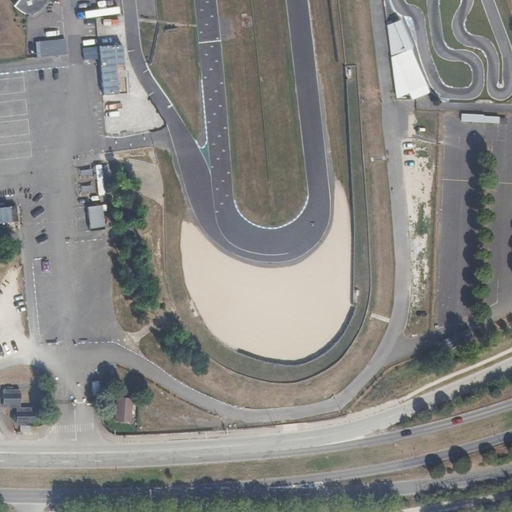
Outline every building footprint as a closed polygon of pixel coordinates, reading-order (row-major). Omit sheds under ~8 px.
[(19,0),(15,6),(22,12),(30,14),(36,13),(46,0),(19,0)] [(414,49),(402,20),(388,26),(390,58),(411,49),(414,49)] [(116,52),(115,36),(96,38),(98,54),(113,52),(116,52)] [(65,55),(65,39),(35,40),(35,56),(65,55)] [(411,97),(429,89),(411,49),(390,58),(397,101),(411,94),(411,97)] [(98,54),(101,90),(116,89),(113,52),(98,54)] [(122,133),(119,110),(104,111),(107,135),(122,133)] [(88,206),(89,226),(103,226),(102,205),(88,206)] [(0,223),(17,221),(15,206),(0,207),(0,223)] [(21,403),(24,403),(24,385),(6,385),(6,403),(21,403)] [(132,399),(116,398),(115,420),(130,421),(132,399)] [(38,403),(24,403),(21,403),(21,422),(38,422),(38,403)]
